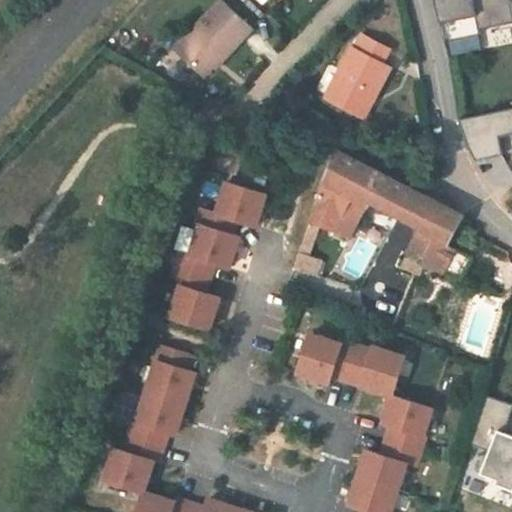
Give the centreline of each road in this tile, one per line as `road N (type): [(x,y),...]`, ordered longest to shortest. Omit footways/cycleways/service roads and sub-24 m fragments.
road 1 (unclassified): [(421,0),(452,158),(482,217),(511,235)]
road 2 (unknown): [(482,217),(281,74)]
road 3 (residential): [(316,504),(341,439),(333,422),(227,387)]
road 4 (residential): [(227,387),(204,453),(214,468),(316,504)]
road 5 (residential): [(227,387),(270,246)]
road 6 (residential): [(344,0),(253,108)]
